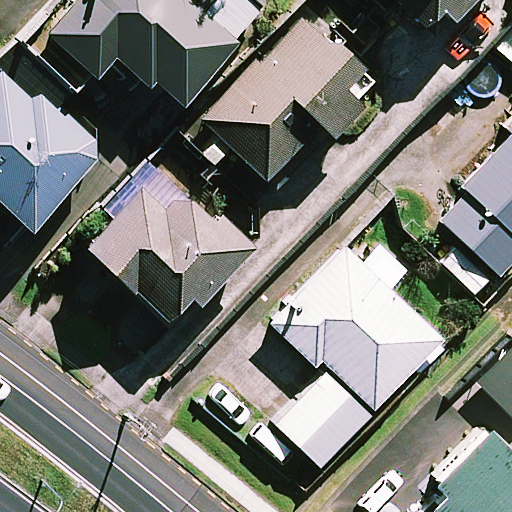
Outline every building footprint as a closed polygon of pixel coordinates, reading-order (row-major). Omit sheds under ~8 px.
[(68,0),(41,32),(89,73),(80,83),(100,101),(127,69),(169,104),(254,5),(248,0),(207,0),(199,10),(188,0),(68,0)] [(371,0),(380,8),(388,0),(391,0),(412,20),(428,3),(442,17),(457,0),(371,0)] [(227,145),(269,189),(357,103),(351,97),(366,82),(299,14),(197,114),(179,131),(209,162),(227,145)] [(26,96),(0,71),(0,206),(23,227),(98,146),(34,87),(26,96)] [(511,120),(429,213),(456,237),(434,262),(466,291),(511,239),(511,120)] [(160,208),(134,185),(80,245),(158,314),(179,291),(190,301),(242,242),(179,187),(160,208)] [(399,267),(360,228),(267,323),(280,336),(263,353),(290,379),(313,355),(324,366),(270,421),(313,462),(435,337),(382,285),(399,267)] [(511,417),(511,342),(509,340),(472,381),(511,417)] [(493,511),(511,492),(511,458),(441,394),(334,511),(493,511)]
